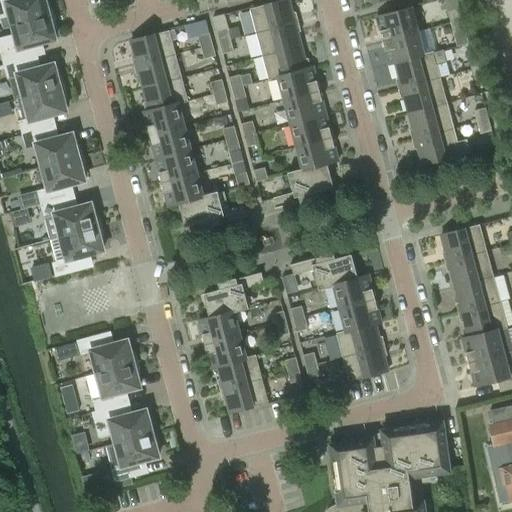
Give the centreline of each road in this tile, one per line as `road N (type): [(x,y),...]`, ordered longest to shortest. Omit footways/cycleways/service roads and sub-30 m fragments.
road 1 (residential): [(215,0),(82,39),(198,460)]
road 2 (residential): [(198,460),(411,403),(428,388),(386,215)]
road 3 (residential): [(386,215),(328,0)]
